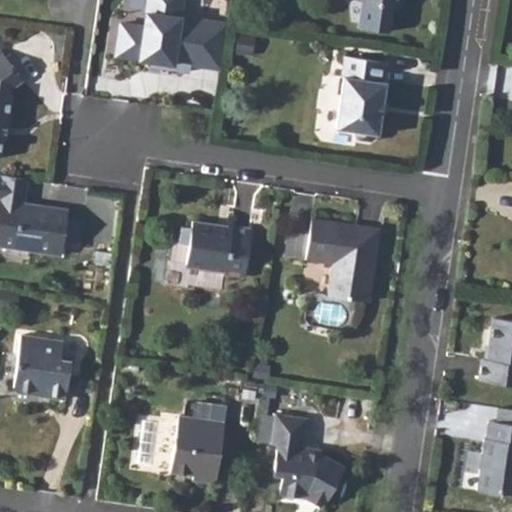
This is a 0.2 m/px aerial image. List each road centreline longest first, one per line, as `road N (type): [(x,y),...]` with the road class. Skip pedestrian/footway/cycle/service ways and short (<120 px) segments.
road 1 (residential): [(99,132),(446,192)]
road 2 (residential): [(401,511),(446,192)]
road 3 (residential): [(446,192),(476,0)]
